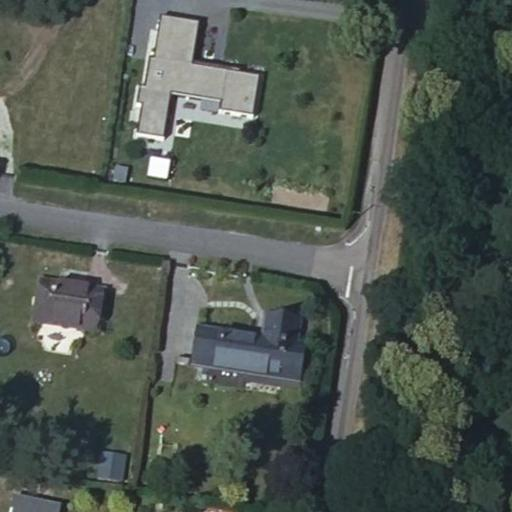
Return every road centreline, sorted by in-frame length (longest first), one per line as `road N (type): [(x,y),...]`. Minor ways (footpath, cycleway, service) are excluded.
road 1 (residential): [(375,270),(0,212)]
road 2 (unclassified): [(414,0),(375,270)]
road 3 (unclassified): [(375,270),(342,511)]
